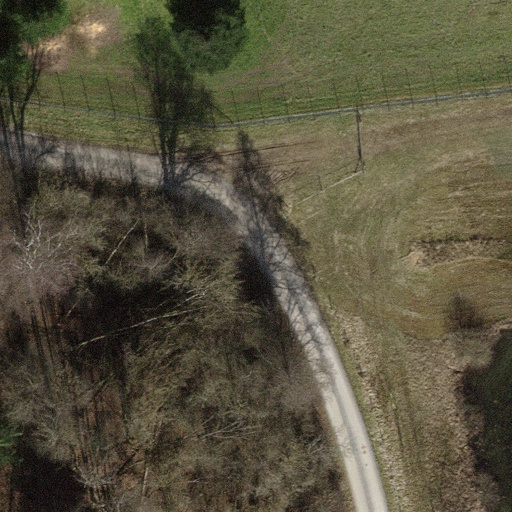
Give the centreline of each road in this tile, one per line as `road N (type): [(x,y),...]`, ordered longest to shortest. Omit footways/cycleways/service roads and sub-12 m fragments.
road 1 (track): [(0,145),(204,163),(267,245),(328,375),(375,511)]
road 2 (track): [(204,163),(511,116)]
